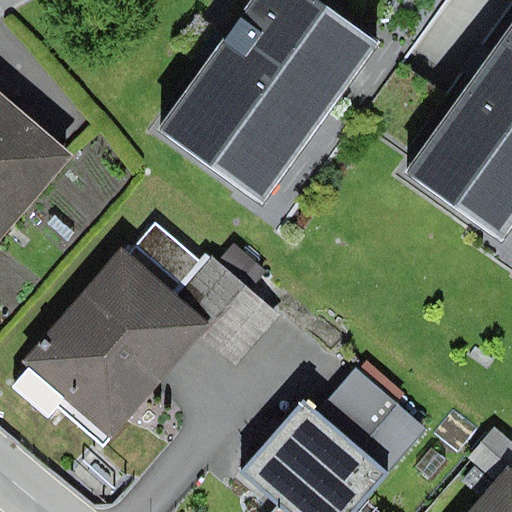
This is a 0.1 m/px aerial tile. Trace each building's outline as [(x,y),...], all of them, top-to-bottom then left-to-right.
[(377,41),(318,0),(254,0),(162,130),(263,201),(377,41)] [(511,232),(511,20),(409,169),(508,238),(511,232)] [(0,108),(0,252),(71,169),(0,108)] [(68,399),(113,438),(205,338),(240,365),(284,315),(267,300),(282,281),(230,244),(217,261),(206,254),(200,261),(156,224),(131,252),(127,247),(27,361),(32,366),(12,386),(51,420),(68,399)] [(277,511),(355,511),(426,429),(356,368),(320,412),(307,401),(243,474),(281,508),(277,511)] [(511,511),(511,472),(509,470),(473,511),(511,511)]
